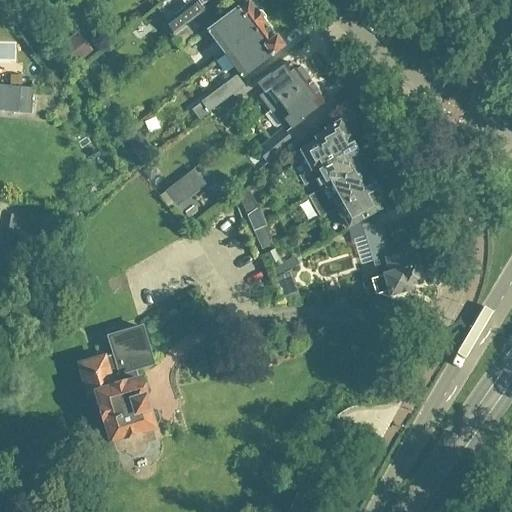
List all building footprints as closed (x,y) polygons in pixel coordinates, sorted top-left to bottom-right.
[(201,5),(207,0),(181,0),(188,8),(164,26),(171,36),(194,19),(205,11),(201,5)] [(225,55),(265,24),(266,23),(264,21),(264,16),(261,12),(257,11),(255,9),(254,10),(248,2),(238,9),(237,8),(216,24),(205,11),(194,19),(205,33),(207,31),(225,55)] [(182,50),(205,33),(194,19),(171,36),(182,50)] [(239,74),(242,77),(284,46),(275,35),(274,35),(265,24),(225,55),(239,74)] [(76,32),(59,45),(76,66),(92,52),(76,32)] [(194,59),(207,48),(198,38),(185,50),(194,59)] [(268,109),(308,79),(298,65),(294,68),(289,62),(270,75),(269,74),(257,83),(263,91),(258,94),(268,109)] [(191,109),(198,119),(224,100),(244,84),(236,75),(191,109)] [(301,117),(320,104),(315,97),(319,93),(318,91),(317,89),(318,87),(315,83),(310,82),(308,79),(268,109),(279,123),(284,119),(290,127),(302,118),(301,117)] [(253,87),(248,81),(224,100),(228,106),(253,87)] [(0,84),(0,110),(31,114),(34,88),(0,84)] [(293,173),(351,142),(349,137),(353,134),(345,120),(341,122),(339,120),(323,129),(324,131),(313,137),(316,141),(299,150),(304,159),(290,167),(293,173)] [(281,129),(257,150),(267,163),(292,142),(289,138),(284,132),(281,129)] [(138,131),(126,140),(138,155),(149,147),(138,131)] [(323,184),(363,163),(351,142),(293,173),(298,181),(301,180),(304,185),(319,177),(323,184)] [(151,161),(141,169),(149,180),(156,175),(156,168),(151,161)] [(325,211),(374,184),(363,163),(323,184),(324,187),(308,195),(318,213),(324,209),(325,211)] [(178,181),(165,191),(174,202),(186,192),(178,181)] [(373,213),(386,206),(374,184),(325,211),(331,221),(341,216),(347,227),(373,213)] [(247,214),(257,207),(248,191),(240,199),(247,214)] [(73,207),(67,214),(75,219),(80,213),(73,207)] [(265,224),(257,207),(247,214),(253,230),(265,224)] [(386,258),(373,213),(347,227),(354,239),(366,236),(377,276),(370,278),(375,295),(388,291),(389,294),(409,289),(407,281),(417,278),(414,267),(415,266),(411,251),(386,258)] [(43,222),(31,219),(26,243),(38,245),(43,222)] [(267,239),(262,228),(254,231),(258,243),(267,239)] [(281,264),(273,250),(265,254),(271,269),(281,264)] [(274,277),(300,263),(295,256),(281,264),(271,269),(274,277)] [(290,271),(275,279),(283,298),(297,296),(290,271)] [(154,427),(154,426),(156,425),(159,420),(156,410),(150,407),(148,408),(139,378),(135,380),(132,371),(155,364),(142,324),(106,336),(112,355),(79,364),(88,393),(92,395),(97,393),(110,440),(114,439),(117,450),(125,447),(126,451),(134,455),(142,452),(146,446),(145,441),(154,439),(151,428),(154,427)]
